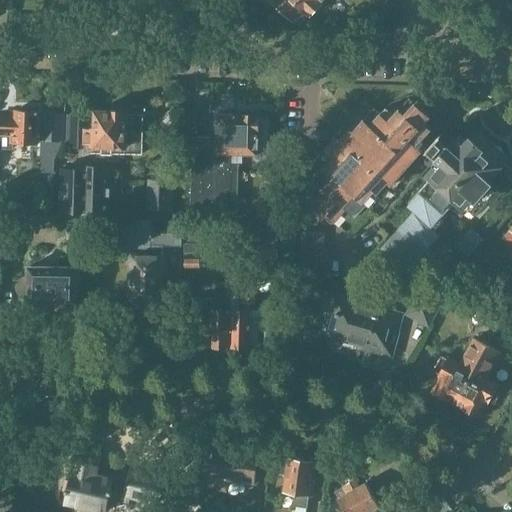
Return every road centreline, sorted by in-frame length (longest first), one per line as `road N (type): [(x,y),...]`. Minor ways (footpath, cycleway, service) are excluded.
road 1 (residential): [(0,385),(303,401),(394,424),(511,504)]
road 2 (residential): [(440,19),(404,43),(368,51),(0,46)]
